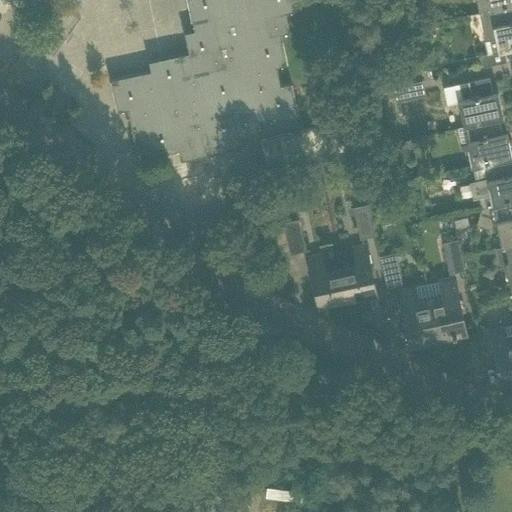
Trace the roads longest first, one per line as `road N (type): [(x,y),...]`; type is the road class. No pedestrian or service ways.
road 1 (residential): [(256,278),(437,380),(511,399)]
road 2 (track): [(222,496),(208,349),(256,278)]
